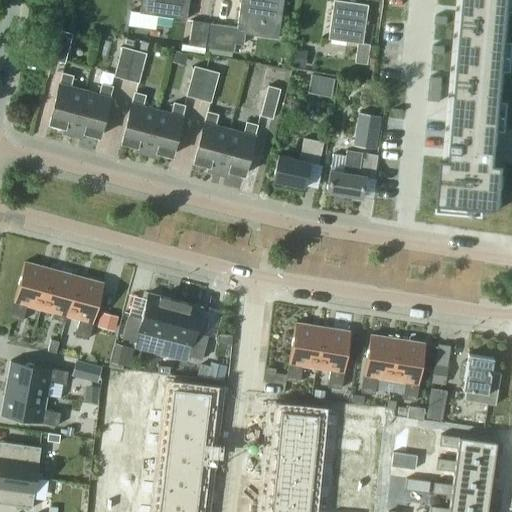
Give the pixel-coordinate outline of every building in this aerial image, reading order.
[(141,0),(140,13),(187,21),(190,0),(141,0)] [(246,29),(245,34),(279,39),(284,0),(283,0),(240,0),(237,28),(246,29)] [(443,158),(438,211),(484,215),(485,208),(502,209),(506,163),(497,163),(500,129),(507,130),(510,100),(503,100),(506,70),(511,70),(511,40),(508,40),(511,10),(511,9),(511,0),(467,0),(453,158),(443,158)] [(359,44),(363,44),(368,6),(335,1),(329,39),(359,44)] [(437,16),(436,24),(448,25),(449,17),(437,16)] [(210,23),(193,20),(189,45),(206,48),(210,23)] [(234,51),(237,28),(211,24),(207,47),(234,51)] [(73,34),(61,30),(52,61),(65,64),(73,34)] [(147,51),(149,43),(142,41),(140,50),(147,51)] [(371,46),(363,44),(359,44),(356,64),(368,66),(371,46)] [(434,46),(433,54),(445,55),(446,46),(434,46)] [(127,80),(134,50),(122,47),(114,77),(127,80)] [(305,69),(308,52),(292,49),(290,67),(305,69)] [(134,50),(127,80),(139,83),(147,53),(134,50)] [(188,54),(176,51),(173,62),(185,65),(188,54)] [(199,99),(207,69),(194,66),(186,96),(199,99)] [(207,69),(199,99),(211,103),(219,73),(207,69)] [(314,73),(311,91),(334,95),(337,77),(314,73)] [(73,130),(84,91),(70,87),(72,77),(61,74),(48,124),(73,130)] [(431,77),(430,85),(435,85),(443,86),(443,78),(431,77)] [(84,91),(73,130),(99,137),(112,87),(101,84),(98,95),(84,91)] [(430,85),(430,93),(442,94),(443,86),(435,85),(430,85)] [(273,119),(281,89),(268,86),(260,116),(273,119)] [(146,149),(156,110),(142,106),(145,96),(134,93),(120,143),(146,149)] [(430,93),(429,101),(441,102),(442,94),(430,93)] [(156,110),(146,149),(171,156),(184,106),(173,103),(170,114),(156,110)] [(218,168),(228,129),(214,125),(217,115),(206,112),(193,162),(218,168)] [(360,112),(355,145),(376,148),(381,115),(360,112)] [(228,129),(218,168),(243,175),(257,125),(245,122),(243,133),(228,129)] [(308,163),(318,165),(322,142),(303,139),(299,160),(278,155),(272,181),(303,187),(308,163)] [(363,177),(374,179),(378,155),(347,150),(346,156),(333,154),(326,192),(360,198),(363,177)] [(14,302),(9,318),(22,322),(27,305),(40,309),(51,269),(25,262),(14,302)] [(51,269),(40,309),(54,313),(53,318),(65,322),(67,316),(66,316),(77,276),(51,269)] [(77,276),(66,316),(67,316),(80,320),(75,336),(89,339),(93,323),(103,283),(77,276)] [(138,332),(165,339),(175,300),(148,293),(141,319),(129,315),(123,338),(135,342),(138,332)] [(175,300),(165,339),(191,346),(189,356),(202,359),(208,336),(195,333),(202,307),(175,300)] [(102,314),(99,325),(115,329),(118,318),(102,314)] [(289,364),(286,380),(300,383),(302,366),(316,368),(323,327),(295,323),(289,364)] [(323,327),(316,368),(330,370),(328,387),(341,389),(344,372),(350,332),(323,327)] [(217,332),(216,356),(233,356),(233,332),(217,332)] [(364,376),(361,392),(375,394),(377,378),(391,380),(398,339),(370,335),(364,376)] [(51,339),(48,351),(56,353),(59,342),(51,339)] [(398,339),(391,380),(405,382),(403,399),(416,401),(419,384),(425,344),(398,339)] [(111,363),(124,366),(129,347),(116,344),(111,363)] [(470,356),(465,390),(468,391),(467,400),(497,406),(503,375),(493,373),(495,360),(470,356)] [(11,361),(6,388),(47,395),(49,381),(66,385),(68,371),(52,368),(11,361)] [(76,361),(73,376),(91,380),(94,365),(76,361)] [(200,364),(197,376),(210,380),(224,382),(226,370),(210,366),(200,364)] [(434,364),(432,383),(445,385),(448,366),(434,364)] [(275,383),(276,373),(277,369),(267,367),(265,381),(275,383)] [(154,400),(156,384),(132,382),(131,397),(154,400)] [(6,388),(1,415),(41,423),(58,426),(61,413),(44,409),(47,395),(6,388)] [(86,388),(85,401),(98,402),(99,389),(86,388)] [(163,388),(162,399),(171,400),(169,413),(207,417),(209,404),(215,405),(216,394),(210,394),(210,392),(172,388),(172,389),(163,388)] [(325,399),(325,391),(315,390),(314,398),(325,399)] [(352,394),(351,403),(364,404),(365,396),(352,394)] [(409,406),(407,418),(423,420),(425,408),(409,406)] [(477,409),(474,423),(505,428),(508,415),(477,409)] [(274,411),(273,421),(280,422),(278,435),(316,439),(318,426),(335,427),(336,417),(319,415),(319,414),(281,410),(281,411),(274,411)] [(152,411),(150,422),(168,424),(167,437),(205,441),(206,428),(212,429),(213,418),(207,417),(169,413),(152,411)] [(67,427),(66,435),(73,436),(74,428),(67,427)] [(111,430),(110,442),(118,443),(119,431),(111,430)] [(61,435),(49,433),(47,441),(59,443),(61,435)] [(149,435),(148,445),(165,447),(164,461),(202,465),(203,452),(209,452),(211,442),(205,441),(167,437),(149,435)] [(272,435),(271,445),(277,446),(276,459),(314,463),(315,449),(333,451),(334,441),(316,439),(278,435),(272,435)] [(441,435),(439,445),(457,448),(455,461),(493,466),(495,453),(501,454),(502,443),(496,442),(496,441),(459,436),(458,437),(441,435)] [(0,441),(0,472),(37,478),(41,447),(0,441)] [(336,441),(335,455),(359,457),(360,443),(336,441)] [(415,470),(417,456),(393,452),(391,466),(415,470)] [(437,458),(436,469),(454,472),(452,485),(490,490),(491,476),(498,477),(499,467),(493,466),(455,461),(437,458)] [(270,459),(269,469),(275,470),(274,483),(312,487),(313,473),(331,475),(332,464),(314,463),(276,459),(270,459)] [(155,460),(154,470),(162,471),(161,484),(199,489),(200,476),(207,476),(208,466),(202,465),(164,461),(155,460)] [(333,474),(362,475),(363,461),(333,460),(333,474)] [(0,504),(32,509),(37,478),(0,472),(0,504)] [(429,493),(430,481),(406,478),(405,490),(429,493)] [(143,482),(142,493),(160,495),(158,508),(189,511),(196,511),(198,499),(204,500),(205,490),(199,489),(161,484),(143,482)] [(267,482),(266,493),(273,494),(271,507),(309,510),(311,497),(328,499),(329,488),(312,487),(274,483),(267,482)] [(434,482),(433,493),(451,495),(449,509),(475,511),(486,511),(488,500),(494,501),(496,491),(490,490),(452,485),(434,482)]
